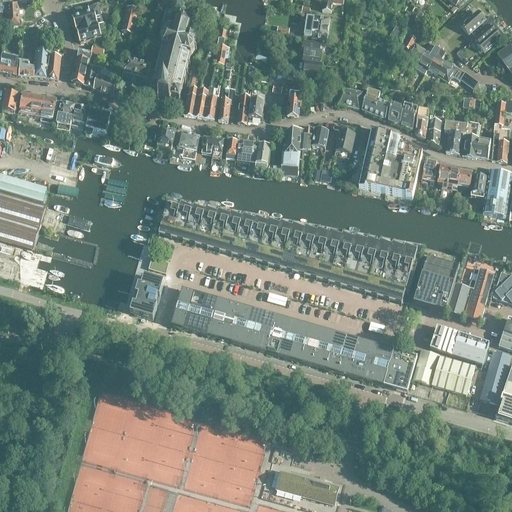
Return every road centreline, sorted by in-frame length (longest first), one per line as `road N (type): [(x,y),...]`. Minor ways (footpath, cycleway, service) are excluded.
road 1 (residential): [(511,436),(0,287)]
road 2 (residential): [(511,171),(446,159),(344,115),(256,132),(169,120),(64,90)]
